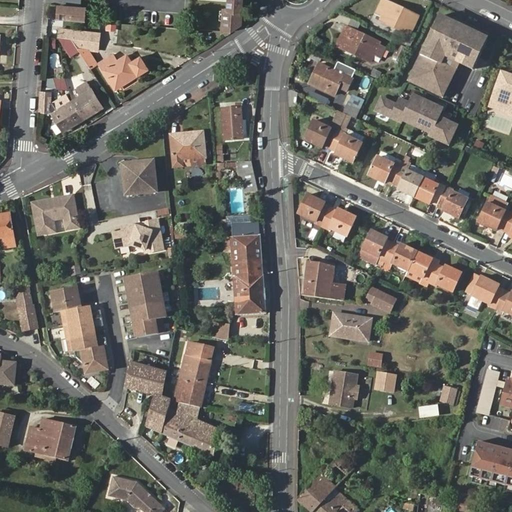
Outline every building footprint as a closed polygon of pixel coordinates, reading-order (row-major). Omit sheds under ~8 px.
[(80,8),(80,0),(63,0),(63,6),(60,5),(59,20),(84,22),(85,8),(80,8)] [(227,0),(227,10),(222,10),(220,32),(229,33),(239,26),(241,0),(227,0)] [(411,46),(417,34),(412,32),(420,16),(385,0),(383,0),(373,21),(378,24),(380,21),(409,34),(404,43),(411,46)] [(474,70),(489,39),(442,15),(410,80),(443,97),(459,63),(474,70)] [(357,52),(355,55),(370,62),(379,43),(347,27),(339,44),(357,52)] [(60,30),(59,38),(71,39),(98,42),(99,35),(60,30)] [(71,39),(59,38),(70,57),(79,51),(77,49),(71,39)] [(97,51),(98,42),(71,39),(77,49),(79,51),(90,69),(97,66),(87,50),(97,51)] [(337,47),(355,55),(357,52),(339,44),(337,47)] [(99,64),(115,89),(139,74),(147,69),(140,56),(131,62),(126,56),(116,62),(112,56),(99,64)] [(345,75),(320,63),(310,84),(335,96),(345,75)] [(511,76),(504,74),(494,102),(500,105),(504,112),(511,115),(511,76)] [(58,90),(68,88),(65,75),(55,78),(58,90)] [(361,92),(368,94),(374,78),(366,75),(361,92)] [(102,108),(91,89),(88,84),(70,95),(70,96),(73,101),(85,119),(102,108)] [(41,90),(39,113),(44,113),(50,114),(51,91),(41,90)] [(309,90),(307,97),(326,104),(329,98),(309,90)] [(55,104),(58,109),(71,102),(68,96),(55,104)] [(441,118),(444,111),(416,98),(413,104),(403,100),(400,106),(385,99),(379,112),(404,124),(407,118),(435,131),(433,137),(452,146),(460,127),(441,118)] [(85,119),(73,101),(71,102),(58,109),(52,113),(63,132),(85,119)] [(343,113),(347,115),(356,119),(357,118),(362,108),(349,102),(343,113)] [(492,108),(504,112),(500,105),(494,102),(492,108)] [(225,140),(243,139),(241,108),(222,110),(225,140)] [(324,145),(331,149),(339,131),(331,127),(331,129),(314,121),(305,140),(315,144),(316,142),(324,145)] [(363,140),(365,137),(348,129),(347,132),(363,140)] [(339,131),(331,149),(337,152),(343,155),(342,157),(353,163),(362,144),(343,135),(343,133),(339,131)] [(182,160),(205,157),(203,132),(171,136),(174,167),(182,166),(182,160)] [(476,139),(474,146),(482,149),(484,142),(476,139)] [(206,163),(205,157),(182,160),(182,166),(206,163)] [(386,181),(393,185),(402,165),(395,162),(394,164),(379,157),(369,176),(378,180),(379,178),(386,181)] [(139,162),(124,174),(127,197),(158,193),(155,160),(139,162)] [(124,169),(124,174),(139,162),(131,163),(123,164),(124,169)] [(254,173),(251,163),(218,165),(218,170),(238,169),(238,173),(254,173)] [(405,193),(414,198),(424,178),(407,170),(408,168),(402,165),(393,185),(399,188),(406,191),(405,193)] [(258,190),(254,173),(238,173),(238,176),(240,176),(242,178),(243,181),(244,187),(244,193),(258,190)] [(430,202),(438,206),(448,187),(440,184),(439,185),(424,178),(414,198),(423,202),(424,199),(430,202)] [(448,187),(438,206),(443,208),(450,212),(449,214),(459,218),(468,199),(452,191),(452,189),(448,187)] [(316,224),(323,227),(331,209),(325,206),(317,202),(318,199),(308,194),(299,213),(317,222),(316,224)] [(71,196),(64,198),(65,200),(42,205),(41,203),(32,206),(39,236),(54,232),(54,230),(66,227),(67,230),(78,227),(71,196)] [(498,228),(504,231),(511,214),(511,212),(506,210),(508,206),(490,198),(488,203),(478,223),(489,228),(491,225),(498,228)] [(331,209),(323,227),(328,230),(329,228),(337,232),(335,236),(345,242),(348,236),(356,218),(346,213),(345,216),(337,212),(331,209)] [(8,224),(7,215),(0,216),(0,239),(4,239),(6,249),(16,248),(12,224),(8,224)] [(129,244),(145,249),(146,254),(164,250),(159,221),(148,223),(144,229),(136,227),(135,228),(127,226),(116,228),(113,232),(116,246),(129,244)] [(233,238),(235,254),(235,265),(262,263),(260,236),(258,223),(232,225),(233,238)] [(379,258),(385,261),(393,244),(387,241),(380,238),(381,235),(373,231),(360,259),(375,266),(377,262),(379,258)] [(391,267),(406,275),(408,271),(417,252),(409,248),(408,252),(400,248),(393,244),(385,261),(392,264),(391,267)] [(420,284),(428,288),(430,283),(438,266),(432,263),(425,260),(426,257),(417,252),(408,271),(423,278),(420,284)] [(262,263),(235,265),(236,279),(263,277),(262,263)] [(307,263),(302,296),(344,302),(347,287),(334,285),(336,267),(307,263)] [(438,266),(430,283),(436,286),(437,284),(454,291),(462,274),(452,269),(451,272),(444,269),(438,266)] [(406,275),(405,277),(420,284),(423,278),(408,271),(406,275)] [(118,289),(119,296),(161,289),(158,273),(126,279),(127,287),(118,289)] [(263,277),(236,279),(239,315),(266,314),(263,277)] [(489,307),(496,310),(505,292),(499,289),(492,285),(493,282),(482,277),(473,295),(491,305),(489,307)] [(20,309),(33,304),(27,284),(12,283),(20,309)] [(55,306),(57,314),(63,313),(82,309),(78,292),(78,288),(55,293),(57,305),(55,306)] [(366,300),(373,304),(380,291),(373,288),(366,300)] [(130,302),(132,310),(164,304),(161,289),(119,296),(120,304),(130,302)] [(380,291),(373,304),(389,313),(396,300),(380,291)] [(505,292),(496,310),(503,314),(504,311),(511,314),(511,295),(505,292)] [(39,324),(33,304),(20,309),(27,328),(39,324)] [(123,319),(125,327),(162,320),(167,320),(164,304),(132,310),(133,318),(123,319)] [(82,309),(63,313),(66,327),(103,320),(101,312),(91,314),(90,308),(82,309)] [(351,336),(350,339),(368,342),(371,320),(335,315),(332,333),(351,336)] [(103,320),(66,327),(68,340),(96,335),(94,329),(104,327),(103,320)] [(136,333),(137,340),(165,335),(162,320),(125,327),(126,335),(136,333)] [(220,322),(217,339),(227,342),(226,324),(220,322)] [(96,335),(68,340),(71,354),(76,353),(108,347),(106,340),(97,341),(96,335)] [(189,343),(175,402),(201,407),(201,408),(215,348),(189,343)] [(108,347),(76,353),(77,358),(85,366),(87,375),(109,371),(107,362),(111,361),(108,347)] [(376,362),(379,356),(380,353),(369,351),(367,363),(374,364),(376,362)] [(0,384),(13,386),(16,364),(1,363),(1,357),(0,356),(0,384)] [(175,402),(162,399),(167,373),(133,363),(128,388),(156,395),(147,427),(214,456),(218,436),(172,415),(175,402)] [(489,415),(500,372),(489,370),(479,412),(489,415)] [(341,371),(336,400),(360,404),(362,395),(365,395),(366,382),(364,382),(355,381),(357,374),(341,371)] [(365,375),(357,374),(355,381),(364,382),(365,375)] [(507,379),(500,404),(511,407),(511,377),(511,380),(507,379)] [(456,408),(459,392),(445,390),(442,405),(456,408)] [(201,407),(175,402),(172,415),(218,436),(220,429),(197,420),(201,407)] [(420,418),(440,415),(439,404),(419,406),(420,418)] [(0,444),(8,447),(15,418),(0,414),(0,444)] [(40,430),(30,428),(25,451),(69,461),(77,427),(43,420),(40,430)] [(299,430),(298,451),(339,454),(340,433),(299,430)] [(511,450),(477,442),(469,476),(511,486),(511,450)] [(298,500),(311,511),(357,511),(359,510),(335,489),(353,469),(339,457),(298,500)] [(140,508),(143,511),(147,511),(161,511),(165,508),(136,482),(114,476),(108,496),(126,502),(136,507),(140,508)] [(459,492),(456,508),(472,511),(475,497),(459,492)] [(413,501),(404,500),(403,507),(412,509),(413,501)]
